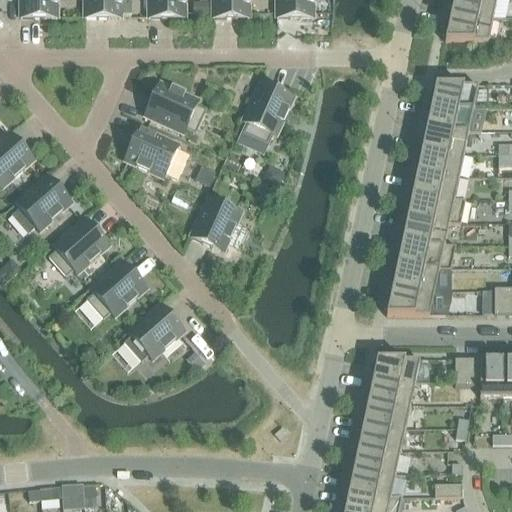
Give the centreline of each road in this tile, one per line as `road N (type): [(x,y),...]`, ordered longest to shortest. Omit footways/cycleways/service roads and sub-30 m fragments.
road 1 (residential): [(81,165),(318,431)]
road 2 (residential): [(0,481),(112,469),(307,481)]
road 3 (residential): [(337,339),(395,63)]
road 4 (residential): [(131,59),(395,63)]
road 5 (residential): [(511,341),(337,339)]
road 6 (residential): [(0,56),(131,59)]
road 7 (residential): [(0,66),(81,165)]
